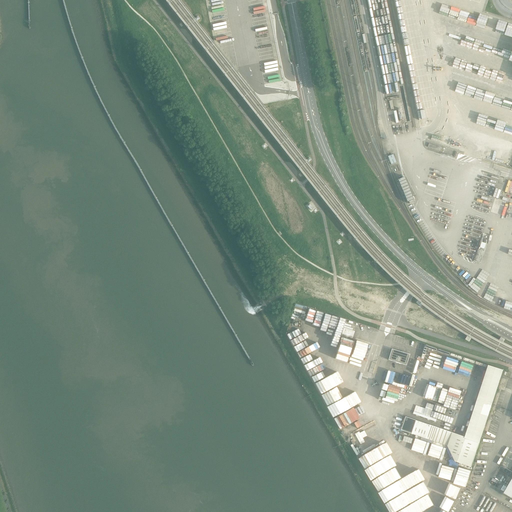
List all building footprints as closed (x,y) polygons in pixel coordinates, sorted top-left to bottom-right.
[(189,0),(198,12),(210,3),(208,0),(189,0)] [(405,123),(396,124),(399,139),(408,138),(405,123)] [(413,199),(404,177),(397,180),(407,202),(413,199)] [(479,247),(484,228),(476,226),(474,235),(466,233),(463,242),(468,243),(465,254),(478,257),(479,254),(478,254),(479,251),(477,250),(478,247),(479,247)] [(310,308),(306,319),(312,321),(315,310),(310,308)] [(331,341),(338,318),(332,316),(325,339),(331,341)] [(343,328),(340,337),(352,340),(355,332),(343,328)] [(342,339),(336,363),(349,366),(348,369),(360,373),(366,349),(354,346),(355,342),(342,339)] [(407,363),(410,354),(401,352),(391,349),(388,360),(395,362),(401,364),(406,365),(407,363)] [(472,467),(480,442),(504,370),(489,365),(465,437),(406,417),(401,431),(448,447),(456,462),(472,467)] [(314,381),(320,377),(316,369),(309,373),(314,381)] [(387,383),(389,383),(386,394),(397,397),(400,387),(407,389),(411,377),(390,371),(387,383)] [(315,382),(326,405),(346,396),(341,384),(334,388),(328,376),(315,382)] [(452,383),(448,398),(459,401),(463,386),(455,384),(452,383)] [(431,385),(426,397),(437,401),(442,389),(431,385)] [(458,466),(452,488),(464,491),(470,470),(458,466)] [(408,478),(383,490),(387,498),(391,496),(392,498),(413,488),(408,478)] [(447,486),(435,511),(448,511),(452,503),(454,503),(459,492),(447,486)]
